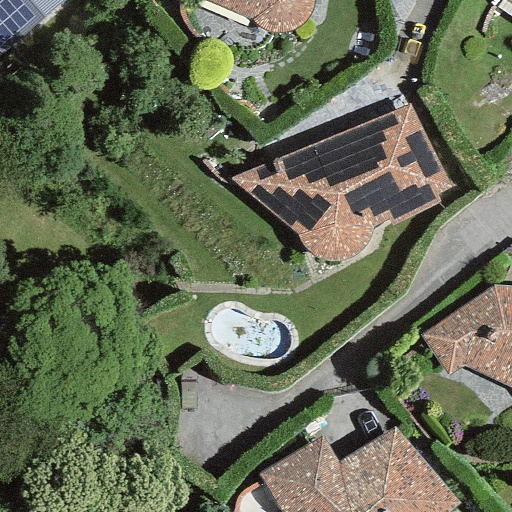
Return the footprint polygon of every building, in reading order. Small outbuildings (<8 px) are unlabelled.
[(0,0),(0,51),(58,0),(0,0)] [(313,1),(313,0),(207,0),(252,19),(256,24),(273,32),(291,29),(306,18),(313,1)] [(366,241),(370,222),(385,215),(389,224),(436,201),(432,192),(448,185),(407,104),(227,177),(298,236),(299,242),(314,256),(333,260),(352,255),(366,241)] [(511,286),(490,284),(419,335),(446,374),(462,363),(511,386),(511,286)] [(446,511),(459,501),(392,426),(336,461),(320,434),(255,473),(282,511),(446,511)]
